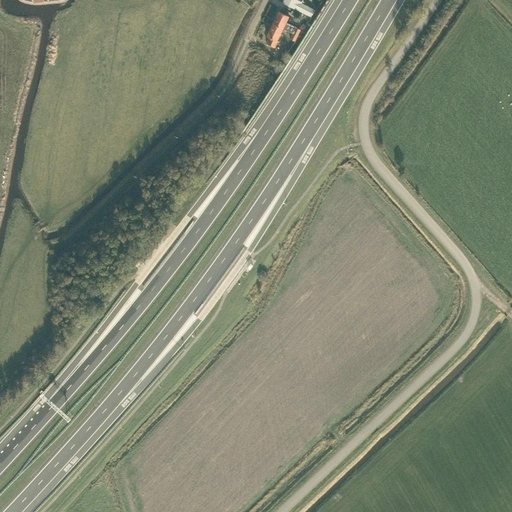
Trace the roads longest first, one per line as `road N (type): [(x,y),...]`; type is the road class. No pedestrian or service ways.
road 1 (tertiary): [(282,511),(454,349),(473,319),(468,269),(382,170),(363,135),(371,95),(437,0)]
road 2 (trunk): [(12,511),(190,306),(388,0)]
road 3 (trunk): [(349,0),(223,196),(0,463)]
